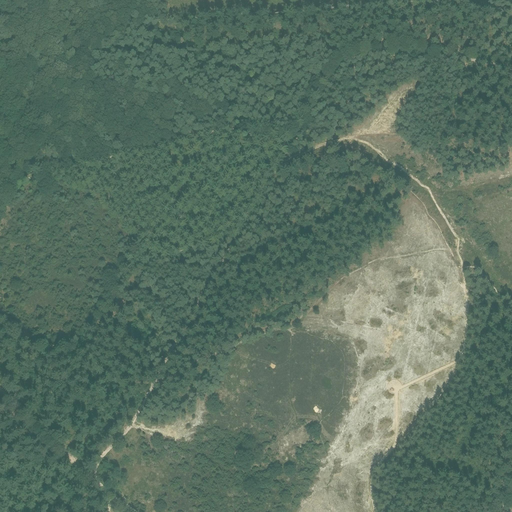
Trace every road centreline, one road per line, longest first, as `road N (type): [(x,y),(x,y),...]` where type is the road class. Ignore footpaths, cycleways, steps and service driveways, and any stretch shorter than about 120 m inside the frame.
road 1 (track): [(290,137),(215,130),(0,184)]
road 2 (track): [(454,54),(390,49),(349,56),(290,137)]
road 3 (track): [(91,478),(0,390)]
